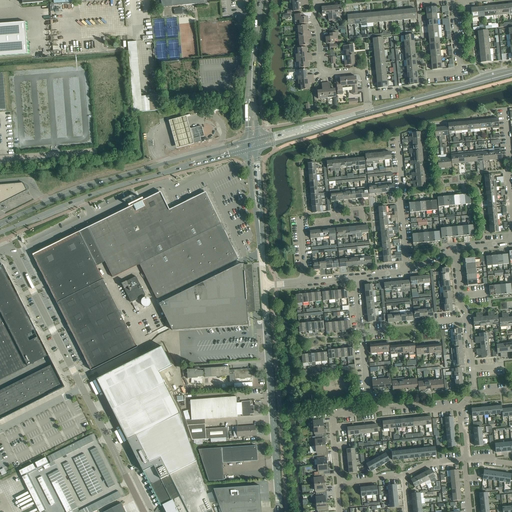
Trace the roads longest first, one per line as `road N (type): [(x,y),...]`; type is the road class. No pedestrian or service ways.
road 1 (unclassified): [(143,511),(14,254)]
road 2 (secondary): [(248,140),(95,182),(0,222)]
road 3 (secondary): [(0,232),(114,186),(248,150)]
road 4 (tertiary): [(279,511),(263,285)]
road 5 (residential): [(343,483),(331,416),(415,404),(459,407)]
road 6 (tertiary): [(369,111),(511,73)]
road 7 (residential): [(369,111),(363,73),(321,68),(316,4)]
road 8 (residential): [(406,270),(398,137)]
